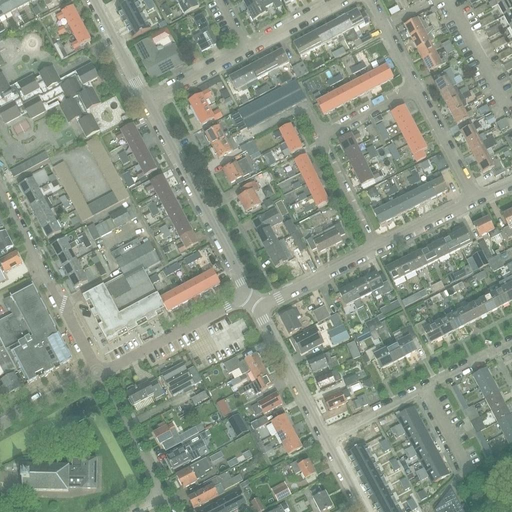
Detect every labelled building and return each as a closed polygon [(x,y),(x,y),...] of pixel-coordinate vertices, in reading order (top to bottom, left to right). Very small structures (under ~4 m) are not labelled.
[(0,6),(6,18),(18,11),(11,0),(6,0),(5,1),(5,2),(0,4),(0,6)] [(11,0),(18,11),(30,5),(27,0),(11,0)] [(136,0),(117,10),(122,20),(141,10),(136,0)] [(199,9),(194,0),(187,0),(179,5),(185,16),(199,9)] [(243,0),(242,1),(248,11),(262,4),(260,0),(243,0)] [(269,0),(262,4),(248,11),(254,23),(268,15),(265,9),(273,5),(277,11),(283,8),(279,0),(269,0)] [(394,0),(401,12),(403,11),(409,8),(409,7),(404,0),(394,0)] [(494,0),(495,0),(489,4),(492,9),(498,6),(508,0),(494,0)] [(511,0),(508,0),(498,6),(504,17),(511,12),(511,0)] [(161,7),(164,13),(170,10),(167,4),(161,7)] [(487,5),(474,11),(477,17),(489,11),(487,5)] [(41,15),(38,8),(33,10),(36,17),(41,15)] [(65,19),(68,25),(79,19),(73,8),(62,14),(56,17),(59,22),(65,19)] [(141,10),(122,20),(127,29),(146,20),(141,10)] [(173,16),(170,10),(164,13),(167,18),(173,16)] [(346,17),(353,30),(354,30),(356,34),(360,40),(359,40),(362,45),(373,40),(370,34),(363,38),(360,32),(358,28),(364,24),(365,26),(370,24),(365,13),(360,16),(357,11),(346,17)] [(30,23),(26,14),(20,17),(25,26),(30,23)] [(202,14),(193,19),(201,34),(194,38),(202,53),(218,45),(202,14)] [(427,18),(432,27),(439,24),(434,14),(427,18)] [(492,16),(480,22),(483,28),(496,22),(492,16)] [(336,22),(343,36),(353,30),(346,17),(336,22)] [(68,25),(71,30),(74,36),(85,30),(79,19),(68,25)] [(19,31),(14,20),(8,23),(14,34),(19,31)] [(146,20),(127,29),(132,39),(151,30),(146,20)] [(405,27),(411,39),(429,29),(426,22),(424,23),(422,20),(419,20),(405,27)] [(325,28),(333,43),(338,41),(337,39),(343,36),(336,22),(325,28)] [(429,29),(411,39),(417,50),(431,43),(435,41),(432,34),(435,32),(442,29),(439,24),(432,27),(429,29)] [(60,36),(66,33),(63,27),(57,31),(60,36)] [(498,27),(486,33),(489,39),(501,33),(498,27)] [(168,28),(161,32),(165,39),(172,35),(168,28)] [(315,33),(322,47),(332,41),(333,43),(325,28),(315,33)] [(91,41),(85,30),(74,36),(77,42),(71,45),(74,50),(76,49),(80,47),(91,41)] [(304,39),(311,52),(322,47),(315,33),(304,39)] [(159,54),(153,42),(159,39),(157,35),(151,39),(136,47),(144,63),(142,63),(151,81),(184,64),(174,45),(159,54)] [(504,38),(492,45),(495,50),(507,44),(504,38)] [(293,45),(300,58),(311,52),(304,39),(293,45)] [(442,45),(445,51),(452,47),(449,41),(442,45)] [(60,42),(55,45),(59,54),(60,55),(65,52),(60,42)] [(417,50),(423,62),(437,55),(431,43),(417,50)] [(455,52),(452,47),(445,51),(447,55),(455,52)] [(338,51),(341,57),(346,54),(343,48),(338,51)] [(511,53),(510,49),(498,56),(501,61),(511,55),(511,53)] [(272,56),(279,69),(290,64),(283,50),(272,56)] [(335,60),(341,57),(338,51),(332,54),(335,60)] [(441,61),(437,55),(423,62),(430,74),(446,65),(444,60),(441,61)] [(261,62),(268,75),(279,69),(272,56),(261,62)] [(317,62),(320,68),(325,65),(322,59),(317,62)] [(375,72),(382,85),(394,79),(387,66),(386,67),(382,60),(378,62),(381,69),(375,72)] [(251,67),(258,81),(268,75),(261,62),(251,67)] [(314,71),(320,68),(317,62),(311,65),(314,71)] [(298,66),(304,76),(309,74),(303,63),(298,66)] [(364,63),(357,67),(360,72),(367,69),(364,63)] [(0,104),(2,109),(0,109),(0,114),(5,125),(27,114),(31,120),(59,105),(69,124),(77,120),(87,139),(101,132),(92,115),(97,112),(95,108),(101,105),(90,83),(99,78),(91,65),(60,81),(53,68),(39,75),(40,77),(35,80),(33,76),(10,89),(3,74),(0,75),(0,104)] [(298,79),(304,76),(298,66),(292,68),(298,79)] [(240,73),(247,86),(258,81),(251,67),(240,73)] [(357,67),(350,70),(353,76),(354,76),(360,72),(357,67)] [(435,84),(441,95),(457,86),(454,80),(456,79),(450,69),(441,74),(444,79),(435,84)] [(363,78),(370,92),(382,85),(375,72),(363,78)] [(236,92),(247,86),(240,73),(229,79),(236,92)] [(289,75),(283,77),(287,85),(293,82),(289,75)] [(340,76),(334,79),(337,85),(343,81),(344,81),(341,75),(340,76)] [(283,77),(278,80),(282,88),(287,85),(283,77)] [(357,82),(351,85),(358,98),(370,92),(363,78),(357,82)] [(330,88),(331,87),(337,85),(334,79),(327,82),(330,88)] [(255,102),(238,111),(238,112),(239,113),(241,119),(244,123),(247,129),(248,131),(249,130),(306,100),(297,83),(296,81),(293,82),(287,85),(282,88),(276,91),(266,96),(255,102)] [(202,97),(190,103),(192,107),(190,108),(194,116),(209,108),(206,101),(212,98),(209,91),(211,89),(211,88),(208,83),(197,89),(198,89),(201,95),(202,97)] [(340,91),(347,104),(358,98),(351,85),(340,91)] [(262,89),(265,94),(270,91),(268,86),(262,89)] [(441,95),(446,105),(457,99),(463,96),(470,93),(467,88),(459,92),(457,86),(441,95)] [(259,97),(265,94),(262,89),(256,92),(259,97)] [(329,96),(336,110),(347,104),(340,91),(329,96)] [(324,116),(336,110),(329,96),(323,100),(319,93),(314,96),(317,103),(324,116)] [(457,99),(446,105),(451,115),(464,109),(461,104),(467,101),(466,100),(472,97),(470,93),(463,96),(457,99)] [(246,97),(240,100),(243,106),(249,103),(246,97)] [(230,98),(223,101),(227,108),(234,105),(230,98)] [(480,117),(490,112),(487,105),(477,110),(480,117)] [(405,107),(391,115),(397,125),(411,118),(405,107)] [(202,126),(214,120),(215,121),(223,117),(219,110),(212,114),(209,108),(194,116),(198,123),(199,122),(202,126)] [(457,126),(469,119),(475,116),(472,111),(467,114),(464,109),(451,115),(457,126)] [(238,112),(231,116),(240,133),(242,132),(247,129),(244,123),(241,119),(239,113),(238,112)] [(381,116),(373,119),(373,120),(376,125),(383,121),(381,116)] [(489,126),(496,122),(492,116),(485,119),(489,126)] [(411,118),(397,125),(397,126),(402,135),(416,128),(411,118)] [(497,124),(496,124),(500,130),(500,132),(510,127),(505,119),(497,124)] [(390,138),(382,123),(377,127),(385,141),(390,138)] [(461,133),(466,143),(479,137),(476,131),(481,128),(479,123),(461,133)] [(366,128),(372,139),(377,137),(372,125),(366,128)] [(124,139),(127,144),(139,137),(133,126),(121,132),(121,133),(115,136),(118,142),(124,139)] [(282,137),(285,144),(297,138),(291,126),(279,132),(280,132),(274,135),(276,140),(282,137)] [(209,142),(212,148),(231,138),(228,133),(224,135),(220,127),(206,135),(206,136),(206,137),(209,143),(209,142)] [(416,128),(402,135),(402,136),(408,146),(422,139),(417,129),(416,128)] [(339,142),(345,153),(358,147),(355,141),(361,138),(358,133),(352,136),(352,135),(339,142)] [(466,143),(472,154),(495,142),(493,136),(486,140),(481,142),(479,137),(466,143)] [(127,144),(132,154),(145,148),(139,137),(127,144)] [(64,163),(53,169),(64,189),(65,190),(68,195),(70,200),(70,201),(82,223),(83,223),(93,217),(118,204),(130,198),(109,159),(107,154),(98,138),(87,144),(95,160),(113,193),(87,207),(64,163)] [(219,160),(238,150),(235,143),(232,138),(231,138),(212,148),(213,149),(212,149),(215,155),(216,155),(219,160)] [(291,155),(303,149),(297,138),(285,144),(288,150),(282,152),(285,158),(291,155)] [(408,146),(414,157),(417,163),(426,158),(423,152),(428,150),(422,139),(408,146)] [(253,141),(240,148),(243,154),(247,152),(257,147),(253,141)] [(495,142),(472,154),(477,164),(489,158),(486,152),(497,146),(495,142)] [(394,144),(388,147),(392,155),(395,153),(398,152),(394,144)] [(378,157),(373,146),(367,150),(372,160),(378,157)] [(259,153),(257,147),(247,152),(250,158),(259,153)] [(345,153),(351,165),(363,158),(358,147),(345,153)] [(132,154),(138,165),(151,159),(145,148),(132,154)] [(392,155),(395,162),(396,162),(401,159),(398,152),(395,153),(392,155)] [(14,178),(49,160),(45,153),(11,172),(14,178)] [(130,163),(125,153),(118,156),(124,167),(130,163)] [(270,153),(264,157),(267,163),(269,168),(276,165),(273,160),(270,153)] [(295,162),(301,174),(312,168),(306,157),(295,162)] [(351,165),(356,176),(369,169),(363,158),(351,165)] [(483,175),(492,170),(494,175),(496,178),(505,173),(498,160),(492,163),(489,158),(477,164),(483,175)] [(157,171),(151,159),(138,165),(141,171),(135,174),(138,180),(144,177),(144,178),(157,171)] [(237,164),(223,171),(230,185),(235,182),(237,185),(245,181),(244,180),(243,178),(244,177),(249,175),(248,173),(246,169),(242,161),(237,164)] [(427,162),(421,165),(424,171),(430,168),(427,162)] [(312,168),(301,174),(307,186),(318,180),(317,180),(312,168)] [(371,175),(369,169),(356,176),(362,187),(374,181),(374,180),(380,178),(377,172),(371,175)] [(294,172),(287,175),(289,180),(296,177),(294,172)] [(430,185),(437,198),(448,192),(442,179),(441,179),(439,173),(433,176),(436,182),(430,185)] [(48,178),(51,183),(56,181),(53,175),(48,178)] [(413,178),(408,180),(411,187),(422,182),(418,175),(413,178)] [(153,190),(157,197),(170,190),(163,177),(151,184),(150,182),(144,185),(146,187),(145,188),(148,193),(153,190)] [(25,197),(39,190),(33,179),(19,186),(25,197)] [(127,180),(125,181),(129,189),(138,184),(135,179),(128,183),(127,180)] [(318,180),(307,186),(312,197),(323,191),(318,180)] [(51,183),(54,189),(59,186),(56,181),(51,183)] [(246,213),(252,210),(261,205),(255,193),(259,190),(258,189),(260,188),(258,183),(256,184),(255,183),(241,190),(244,196),(238,199),(246,213)] [(299,183),(292,186),(295,192),(302,188),(299,183)] [(423,188),(419,190),(426,203),(437,198),(430,185),(423,188)] [(396,186),(385,191),(388,198),(399,193),(396,186)] [(270,187),(262,191),(267,199),(274,195),(270,187)] [(379,195),(376,188),(368,192),(371,199),(379,195)] [(25,197),(31,208),(48,199),(45,200),(39,190),(25,197)] [(157,197),(163,208),(176,201),(170,190),(157,197)] [(407,196),(414,209),(426,203),(419,190),(407,196)] [(329,203),(323,191),(312,197),(318,209),(329,203)] [(305,194),(298,197),(300,203),(308,200),(305,194)] [(65,196),(59,199),(62,205),(68,202),(65,197),(65,196)] [(407,196),(397,201),(403,214),(414,209),(407,196)] [(31,208),(37,219),(54,210),(48,199),(31,208)] [(271,200),(263,203),(264,205),(266,209),(273,205),(271,200)] [(176,201),(163,208),(168,218),(181,212),(176,201)] [(386,207),(385,207),(392,220),(402,215),(403,214),(397,201),(396,201),(386,207)] [(73,212),(68,202),(62,205),(68,215),(73,212)] [(153,218),(160,214),(154,204),(148,208),(153,218)] [(377,204),(372,207),(374,212),(374,213),(381,226),(392,220),(385,207),(380,210),(377,204)] [(131,208),(126,211),(129,217),(131,221),(136,218),(131,208)] [(110,217),(116,230),(132,221),(131,221),(129,217),(126,211),(125,209),(110,217)] [(257,236),(265,250),(282,241),(278,243),(271,229),(283,223),(276,209),(252,222),(259,235),(257,236)] [(50,211),(37,219),(42,229),(43,230),(56,222),(50,211)] [(511,211),(502,216),(508,228),(503,230),(508,240),(511,237),(511,211)] [(168,218),(174,229),(187,223),(181,212),(168,218)] [(318,223),(331,248),(343,242),(341,238),(346,235),(340,225),(330,230),(322,215),(320,213),(309,219),(310,221),(312,226),(318,223)] [(74,226),(79,224),(76,218),(71,221),(74,226)] [(474,226),(480,238),(488,234),(491,240),(501,235),(495,223),(492,225),(489,218),(474,226)] [(290,221),(283,225),(290,236),(291,235),(297,232),(294,227),(290,221)] [(56,222),(43,230),(48,240),(62,233),(56,222)] [(101,225),(107,235),(112,232),(106,222),(101,225)] [(174,229),(180,240),(193,233),(187,223),(174,229)] [(320,254),(331,248),(318,223),(312,226),(317,236),(307,241),(312,252),(317,249),(320,254)] [(87,229),(94,242),(101,238),(94,225),(87,229)] [(101,238),(107,235),(101,225),(96,228),(101,238)] [(165,240),(172,236),(166,226),(159,230),(165,240)] [(454,235),(461,250),(473,244),(466,230),(454,235)] [(0,248),(2,253),(13,247),(6,232),(0,234),(0,248)] [(199,244),(193,233),(180,240),(183,245),(177,248),(180,254),(186,251),(199,244)] [(298,233),(292,236),(301,253),(307,250),(301,240),(298,233)] [(443,241),(450,255),(461,250),(454,235),(443,241)] [(86,236),(81,239),(84,244),(87,243),(89,242),(86,236)] [(52,247),(58,258),(72,251),(72,250),(77,247),(75,243),(69,246),(66,240),(52,247)] [(284,246),(282,241),(265,250),(275,269),(289,262),(281,248),(284,246)] [(432,247),(439,261),(450,255),(443,241),(432,247)] [(479,245),(487,261),(492,258),(484,242),(478,244),(479,245)] [(122,258),(116,262),(121,272),(124,277),(126,281),(134,276),(136,275),(144,271),(160,262),(150,243),(121,258),(122,258)] [(472,257),(479,270),(489,266),(487,262),(487,261),(479,245),(482,252),(472,257)] [(170,252),(167,246),(162,249),(165,255),(170,252)] [(420,252),(427,266),(439,261),(432,247),(420,252)] [(58,258),(63,268),(77,261),(72,251),(58,258)] [(409,258),(416,272),(427,266),(420,252),(409,258)] [(0,284),(6,281),(0,270),(0,268),(3,267),(6,273),(22,264),(16,253),(0,261),(0,284)] [(187,267),(202,259),(199,253),(184,261),(187,267)] [(487,262),(489,266),(490,268),(501,262),(499,256),(487,262),(487,261),(487,262)] [(92,260),(95,266),(100,263),(97,257),(92,260)] [(398,263),(405,277),(416,272),(409,258),(398,263)] [(63,268),(69,280),(83,272),(77,261),(63,268)] [(501,262),(490,268),(493,273),(504,268),(501,262)] [(101,277),(106,274),(100,263),(95,266),(101,277)] [(393,283),(405,277),(398,263),(386,269),(393,283)] [(171,268),(174,274),(181,270),(178,264),(171,268)] [(464,271),(459,273),(462,279),(467,277),(473,273),(469,266),(463,269),(464,271)] [(166,278),(174,274),(171,268),(163,272),(166,278)] [(103,289),(104,291),(83,303),(87,310),(89,308),(94,317),(91,318),(95,325),(99,323),(103,331),(100,332),(109,349),(118,344),(117,341),(127,335),(129,339),(134,336),(137,335),(139,334),(137,331),(146,326),(148,330),(159,324),(157,319),(164,315),(162,312),(165,310),(144,271),(136,275),(134,276),(126,281),(124,277),(103,289)] [(202,277),(210,290),(220,285),(213,271),(202,277)] [(89,283),(83,272),(69,280),(75,290),(89,283)] [(479,275),(482,280),(487,278),(484,272),(479,275)] [(447,278),(451,285),(462,279),(459,273),(454,276),(455,278),(453,278),(451,274),(447,276),(448,278),(447,278)] [(377,274),(365,279),(372,295),(375,299),(382,296),(382,297),(393,291),(388,282),(383,285),(377,274)] [(157,276),(150,279),(153,285),(160,281),(157,276)] [(511,276),(509,278),(498,284),(501,289),(509,304),(511,302),(511,276)] [(192,283),(200,296),(210,290),(202,277),(192,283)] [(353,285),(361,300),(372,295),(365,279),(353,285)] [(181,288),(189,302),(200,296),(192,283),(181,288)] [(13,315),(10,316),(0,321),(0,326),(4,334),(47,312),(33,285),(11,297),(5,300),(13,315)] [(361,301),(361,300),(353,285),(339,293),(346,308),(354,304),(357,310),(364,307),(361,301)] [(434,293),(439,291),(439,290),(436,285),(431,287),(434,293)] [(488,291),(498,309),(509,304),(501,289),(499,285),(488,291)] [(449,297),(460,292),(457,286),(446,291),(449,297)] [(171,294),(178,308),(189,302),(181,288),(171,294)] [(479,300),(487,315),(498,309),(488,291),(490,295),(479,300)] [(160,299),(168,313),(178,308),(171,294),(160,299)] [(435,297),(438,303),(443,301),(440,295),(435,297)] [(414,296),(402,302),(405,308),(417,302),(414,296)] [(468,306),(476,321),(487,315),(479,300),(468,306)] [(398,301),(389,306),(392,313),(392,314),(402,309),(398,301)] [(457,312),(465,327),(476,321),(468,306),(457,312)] [(331,318),(325,307),(312,313),(318,324),(331,318)] [(301,316),(298,310),(281,319),(289,335),(302,328),(297,319),(301,316)] [(0,339),(2,344),(18,374),(21,372),(28,385),(57,369),(47,349),(62,341),(60,337),(59,334),(58,335),(56,332),(55,329),(56,329),(54,324),(48,313),(47,312),(4,334),(0,336),(0,339)] [(446,318),(453,333),(465,327),(457,312),(446,318)] [(371,321),(373,326),(380,323),(379,322),(378,318),(371,321)] [(435,324),(442,338),(453,333),(446,318),(435,324)] [(370,334),(376,331),(373,326),(371,321),(365,324),(368,329),(370,334)] [(431,344),(442,338),(435,324),(428,327),(425,321),(415,327),(420,336),(425,334),(431,344)] [(373,326),(376,331),(382,328),(380,323),(373,326)] [(324,344),(316,328),(293,340),(302,356),(324,344)] [(343,328),(334,333),(340,343),(349,339),(343,328)] [(368,329),(355,336),(359,344),(372,338),(370,334),(368,329)] [(397,343),(405,358),(417,352),(411,341),(417,338),(412,329),(401,334),(404,340),(397,343)] [(1,388),(6,397),(21,388),(14,375),(18,374),(2,344),(0,339),(0,367),(6,379),(2,381),(5,386),(1,388)] [(47,349),(57,369),(61,368),(69,363),(73,361),(62,341),(47,349)] [(361,357),(355,343),(347,346),(353,361),(361,357)] [(385,349),(393,364),(405,358),(397,343),(385,349)] [(365,353),(370,363),(375,360),(381,371),(393,364),(385,349),(378,353),(375,348),(365,353)] [(313,374),(328,367),(330,372),(340,368),(336,358),(331,360),(328,354),(324,356),(324,355),(308,362),(313,374)] [(250,372),(262,366),(257,355),(240,364),(237,358),(224,365),(229,375),(241,369),(245,375),(250,372)] [(173,397),(191,387),(194,386),(183,365),(162,376),(173,397)] [(250,372),(256,383),(268,376),(262,366),(250,372)] [(487,370),(473,377),(474,380),(479,389),(493,382),(487,370)] [(341,381),(337,371),(316,380),(321,392),(336,386),(335,383),(341,381)] [(357,375),(344,381),(347,388),(360,383),(357,375)] [(250,385),(238,392),(239,393),(240,396),(252,390),(253,391),(255,394),(256,396),(261,394),(261,393),(274,387),(270,380),(268,376),(256,383),(250,385)] [(239,378),(231,382),(234,386),(241,382),(239,378)] [(370,379),(363,382),(364,384),(363,386),(370,389),(371,387),(373,386),(370,379)] [(126,394),(133,407),(154,396),(156,399),(163,395),(156,382),(149,385),(148,383),(135,389),(135,388),(132,387),(127,390),(127,392),(127,393),(126,394)] [(493,382),(479,389),(485,401),(499,393),(493,382)] [(452,388),(458,399),(462,397),(456,386),(452,388)] [(348,390),(341,393),(325,400),(329,411),(347,404),(345,400),(351,398),(348,390)] [(485,401),(491,412),(505,405),(499,393),(485,401)] [(277,394),(251,408),(256,417),(263,413),(264,416),(283,405),(277,394)] [(358,399),(358,401),(352,403),(355,411),(369,405),(365,396),(358,399)] [(458,399),(464,411),(474,407),(474,406),(468,409),(462,397),(458,399)] [(224,400),(217,404),(220,411),(228,407),(224,400)] [(491,412),(497,424),(511,416),(505,405),(491,412)] [(464,411),(471,423),(480,418),(474,407),(464,411)] [(396,418),(400,425),(390,431),(393,436),(395,435),(421,421),(414,408),(396,418)] [(238,416),(229,421),(238,438),(248,432),(238,416)] [(271,424),(276,434),(291,427),(286,416),(271,424)] [(511,418),(511,416),(497,424),(503,436),(511,430),(511,418)] [(248,428),(251,433),(256,430),(255,430),(269,424),(265,417),(251,425),(251,427),(248,428)] [(471,423),(477,434),(486,430),(480,418),(471,423)] [(395,435),(397,439),(405,435),(409,442),(427,432),(421,421),(395,435)] [(158,427),(160,430),(154,434),(160,446),(173,439),(170,433),(176,430),(173,424),(167,427),(165,423),(158,427)] [(276,434),(282,445),(297,438),(291,427),(276,434)] [(182,444),(199,434),(196,428),(179,437),(182,444)] [(251,433),(257,444),(261,442),(256,430),(251,433)] [(477,434),(484,448),(487,445),(481,433),(486,430),(477,434)] [(168,460),(167,461),(169,465),(170,464),(171,466),(170,466),(171,470),(173,469),(174,471),(191,462),(191,463),(201,458),(197,451),(193,453),(190,448),(203,442),(206,440),(209,439),(205,432),(202,434),(199,435),(187,442),(182,445),(184,449),(167,459),(168,460)] [(409,442),(412,448),(404,452),(406,457),(432,443),(427,432),(409,442)] [(302,448),(297,438),(282,445),(288,456),(302,448)] [(257,444),(262,454),(265,453),(266,454),(273,450),(270,445),(264,448),(261,442),(257,444)] [(432,443),(406,457),(409,461),(417,457),(420,463),(438,454),(432,443)] [(365,445),(347,455),(352,464),(370,454),(365,445)] [(484,448),(490,459),(494,457),(487,445),(484,448)] [(276,456),(273,450),(266,454),(268,459),(276,456)] [(370,454),(352,464),(357,474),(375,464),(370,454)] [(420,463),(423,470),(415,474),(418,479),(444,466),(438,454),(420,463)] [(25,466),(23,466),(23,478),(23,492),(29,492),(69,493),(69,489),(79,489),(82,489),(82,491),(97,490),(97,459),(72,458),(71,467),(32,466),(28,466),(25,466)] [(236,459),(227,463),(230,469),(239,464),(236,459)] [(190,469),(176,476),(183,490),(184,490),(185,490),(198,483),(197,481),(206,476),(206,475),(212,471),(206,460),(194,466),(194,468),(191,470),(190,469)] [(290,466),(295,475),(301,472),(305,480),(316,475),(308,461),(303,464),(301,460),(290,466)] [(375,464),(357,474),(362,483),(381,474),(375,464)] [(444,466),(418,479),(420,483),(428,479),(432,485),(450,476),(444,466)] [(210,488),(188,499),(194,509),(219,496),(225,493),(225,491),(244,482),(240,475),(235,478),(233,475),(230,476),(228,473),(217,478),(220,484),(214,487),(213,486),(210,488)] [(381,474),(362,483),(367,493),(386,483),(381,474)] [(386,483),(367,493),(372,503),(391,493),(386,483)] [(274,493),(279,502),(291,495),(286,486),(274,493)] [(310,493),(314,499),(313,499),(319,511),(324,511),(333,507),(325,493),(322,495),(319,489),(310,493)] [(233,511),(247,504),(248,505),(248,504),(241,491),(240,491),(201,511),(233,511)] [(391,493),(372,503),(377,511),(378,511),(396,502),(391,493)] [(427,498),(424,493),(418,496),(421,501),(427,498)] [(436,510),(434,511),(464,511),(456,496),(455,497),(450,499),(448,500),(447,501),(445,497),(436,510)] [(257,511),(260,511),(265,510),(259,499),(252,503),(257,511)] [(401,511),(396,502),(378,511),(401,511)]
